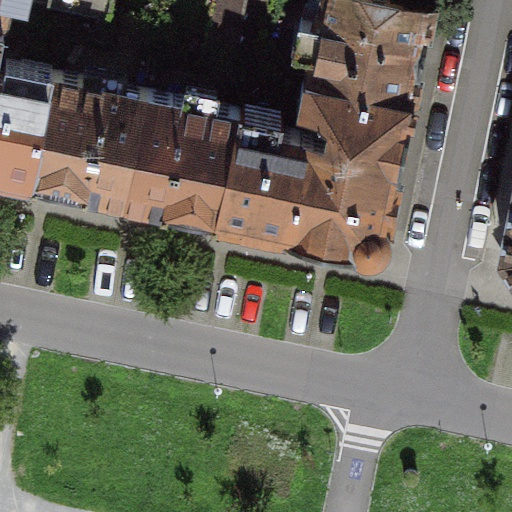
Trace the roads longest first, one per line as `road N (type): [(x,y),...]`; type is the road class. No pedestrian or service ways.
road 1 (residential): [(499,0),(417,402)]
road 2 (residential): [(369,394),(0,311)]
road 3 (residential): [(347,511),(369,394)]
